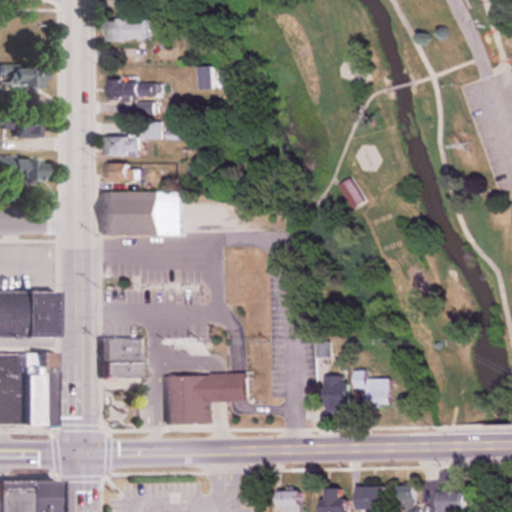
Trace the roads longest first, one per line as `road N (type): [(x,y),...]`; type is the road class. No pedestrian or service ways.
road 1 (secondary): [(85,451),(80,0)]
road 2 (primary): [(85,451),(444,441)]
